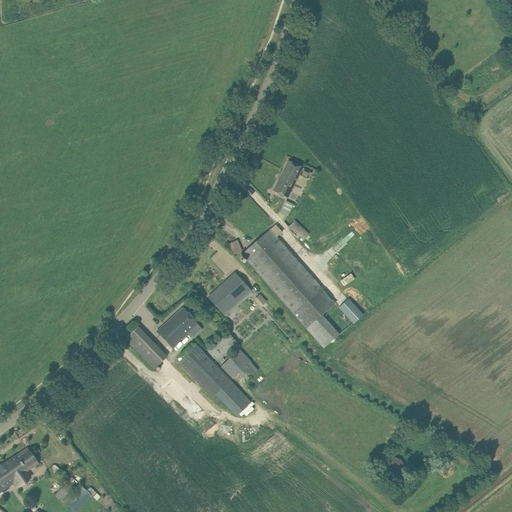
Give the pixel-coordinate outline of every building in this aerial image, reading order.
[(273,191),(287,198),(303,168),(289,161),(273,191)] [(284,200),(278,211),(286,216),(293,204),(284,200)] [(299,237),(305,231),(292,219),(286,225),(299,237)] [(269,230),(241,255),(248,262),(291,313),(323,349),(339,335),(322,316),(336,303),(322,288),(276,237),(269,230)] [(234,254),(241,251),(236,239),(228,243),(234,254)] [(248,288),(235,273),(208,297),(221,312),(248,288)] [(252,298),(259,306),(265,301),(259,293),(252,298)] [(353,323),(363,314),(348,298),(339,307),(353,323)] [(156,331),(172,348),(187,333),(189,336),(199,326),(183,307),(156,331)] [(138,326),(126,337),(156,368),(167,357),(138,326)] [(240,345),(228,332),(207,352),(217,363),(218,362),(220,365),(240,345)] [(231,383),(194,343),(176,360),(213,400),(231,383)] [(397,451),(394,448),(386,458),(391,462),(383,472),(392,480),(397,475),(398,476),(401,473),(399,471),(404,464),(398,459),(400,457),(397,455),(396,456),(395,454),(397,451)] [(8,485),(13,481),(14,480),(13,478),(24,470),(26,472),(37,464),(26,449),(3,465),(4,467),(0,469),(0,492),(9,486),(8,485)] [(52,479),(60,471),(53,465),(45,473),(52,479)] [(68,477),(63,473),(57,481),(62,485),(68,477)] [(71,478),(55,496),(63,503),(74,491),(80,485),(71,478)] [(90,487),(87,491),(91,496),(96,501),(100,497),(95,492),(90,487)]
